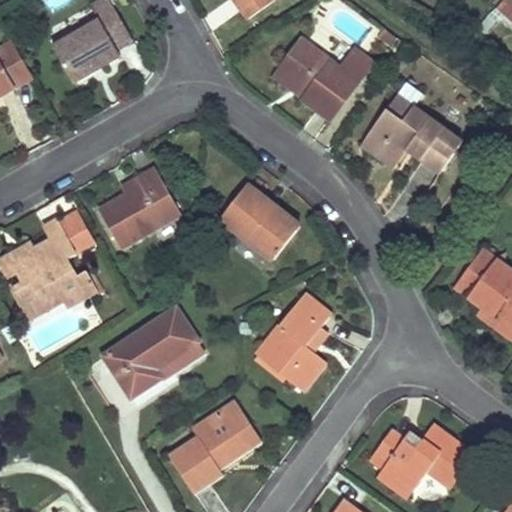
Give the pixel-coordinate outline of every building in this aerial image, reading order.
[(115,5),(111,0),(104,0),(92,7),(98,15),(115,5)] [(233,0),(242,13),(262,0),(233,0)] [(507,17),(511,10),(511,0),(504,0),(497,9),(507,17)] [(136,42),(115,5),(98,15),(101,20),(54,48),(75,84),(123,55),(120,51),(136,42)] [(304,100),(317,110),(330,120),(358,84),(302,41),(279,72),(309,94),(304,100)] [(35,77),(15,42),(0,50),(0,64),(4,71),(13,89),(35,77)] [(0,95),(13,89),(4,71),(0,64),(0,95)] [(279,72),(275,78),(304,100),(309,94),(279,72)] [(462,146),(398,99),(367,142),(384,155),(392,144),(405,154),(408,152),(441,175),(462,146)] [(384,155),(367,142),(362,148),(393,172),(405,154),(392,144),(384,155)] [(159,173),(151,176),(143,181),(145,185),(100,210),(122,249),(182,215),(159,173)] [(145,185),(143,181),(123,192),(125,195),(145,185)] [(284,213),(247,185),(219,220),(271,261),(295,230),(281,218),(284,213)] [(76,211),(58,221),(68,238),(53,245),(50,240),(34,248),(18,257),(15,252),(0,259),(0,268),(6,279),(15,273),(21,283),(11,289),(29,321),(63,301),(67,308),(97,290),(88,272),(79,277),(68,257),(76,252),(75,250),(93,240),(76,211)] [(299,226),(284,213),(281,218),(295,230),(299,226)] [(58,221),(57,219),(43,227),(50,240),(53,245),(68,238),(58,221)] [(34,248),(31,243),(15,252),(18,257),(34,248)] [(511,326),(511,272),(484,253),(459,288),(486,308),(511,326)] [(254,356),(277,374),(300,392),(324,363),(303,347),(327,315),(300,294),(291,307),(295,310),(285,323),(281,320),(254,356)] [(285,323),(295,310),(291,307),(281,320),(285,323)] [(480,317),(511,339),(511,326),(486,308),(480,317)] [(197,343),(177,310),(105,356),(131,398),(162,377),(158,369),(197,343)] [(253,425),(234,397),(211,414),(215,419),(195,433),(197,437),(168,457),(196,496),(225,475),(221,468),(218,463),(228,455),(232,461),(251,448),(240,433),(253,425)] [(215,419),(211,414),(191,428),(195,433),(215,419)] [(426,445),(438,429),(432,424),(420,441),(426,445)] [(263,439),(253,425),(240,433),(251,448),(263,439)] [(385,461),(382,465),(380,469),(411,491),(425,472),(448,488),(473,455),(438,429),(426,445),(420,441),(408,431),(402,440),(389,430),(373,453),(385,461)] [(232,461),(228,455),(218,463),(221,468),(232,461)] [(375,474),(407,497),(411,491),(380,469),(375,474)] [(511,511),(511,501),(503,511),(511,511)]
